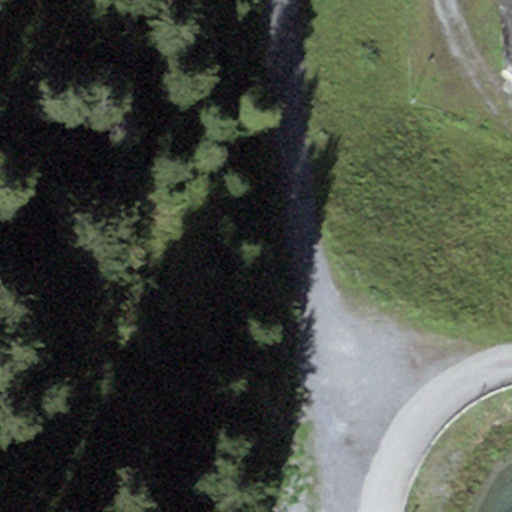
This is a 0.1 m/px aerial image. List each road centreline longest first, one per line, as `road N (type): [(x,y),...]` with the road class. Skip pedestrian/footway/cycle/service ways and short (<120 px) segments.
road 1 (track): [(289,0),(327,343),(352,442)]
road 2 (track): [(352,442),(470,378),(511,371)]
